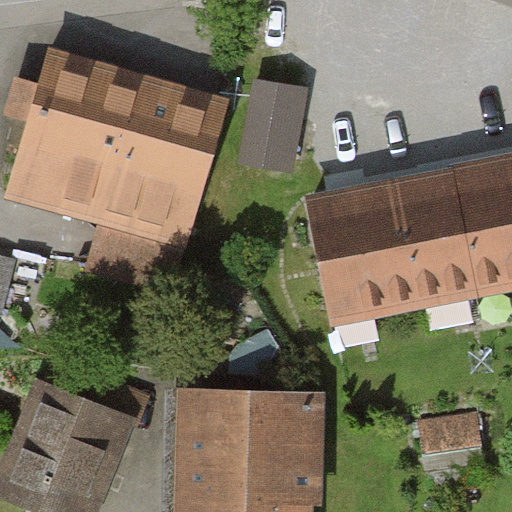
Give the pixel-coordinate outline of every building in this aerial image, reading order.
[(225,96),(60,48),(15,200),(101,225),(91,261),(169,284),(225,96)] [(303,172),(314,90),(259,82),(248,164),(303,172)] [(511,287),(511,159),(489,164),(511,287)] [(428,302),(511,287),(489,164),(406,179),(428,302)] [(345,317),(428,302),(406,179),(323,194),(345,317)] [(22,260),(0,255),(0,313),(12,316),(22,260)] [(45,511),(109,511),(149,394),(50,361),(4,498),(45,511)] [(328,511),(325,383),(188,387),(191,511),(328,511)] [(432,410),(432,466),(486,467),(487,410),(432,410)]
